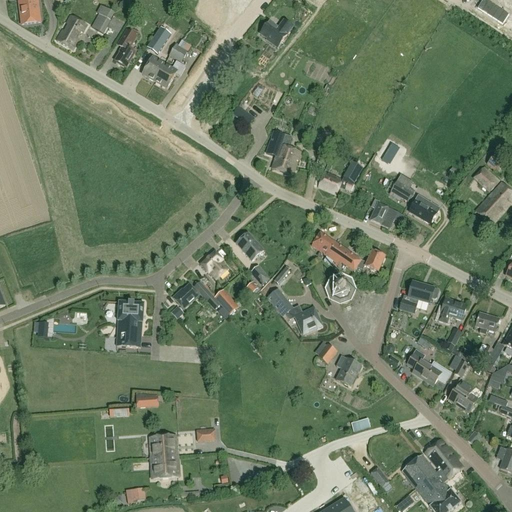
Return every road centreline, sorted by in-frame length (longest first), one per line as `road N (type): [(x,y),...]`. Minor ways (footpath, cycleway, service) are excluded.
road 1 (residential): [(0,320),(91,282),(159,277),(255,177)]
road 2 (tertiary): [(173,122),(0,19)]
road 3 (residential): [(511,503),(372,360)]
road 4 (tertiary): [(404,248),(255,177)]
road 5 (residential): [(173,122),(262,0)]
road 6 (tertiary): [(511,304),(404,248)]
